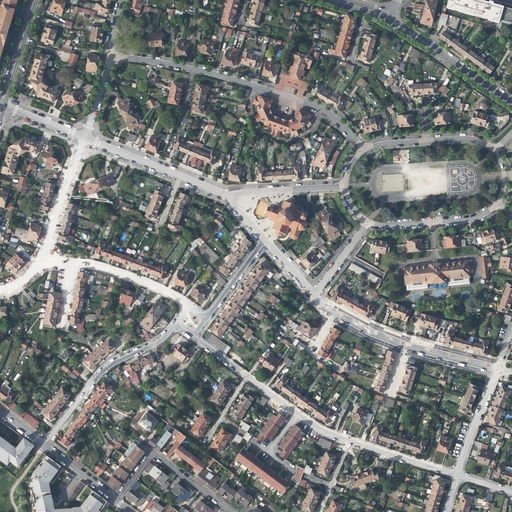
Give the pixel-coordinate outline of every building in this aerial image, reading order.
[(3,0),(0,11),(0,55),(16,0),(3,0)] [(253,0),(251,10),(260,12),(263,0),(253,0)] [(448,0),(446,8),(479,17),(483,1),(480,0),(448,0)] [(489,2),(483,1),(479,17),(499,22),(499,20),(503,6),(492,3),(492,6),(488,4),(489,2)] [(61,15),(63,7),(52,3),(51,8),(50,12),(61,15)] [(138,14),(141,6),(129,3),(128,8),(127,11),(138,14)] [(108,11),(109,7),(102,5),(95,4),(94,9),(102,11),(102,13),(105,14),(105,12),(107,13),(108,11)] [(511,8),(503,6),(499,20),(511,23),(511,8)] [(225,8),(223,13),(234,16),(234,14),(235,11),(225,8)] [(422,24),(425,25),(429,11),(424,9),(420,24),(422,24)] [(257,26),(260,12),(251,10),(248,20),(248,21),(252,22),(252,23),(252,24),(257,26)] [(431,26),(434,12),(429,11),(425,25),(428,26),(431,26)] [(233,19),(234,16),(223,13),(223,14),(222,18),(232,21),(233,19)] [(92,24),(91,33),(102,35),(103,32),(104,26),(92,24)] [(45,29),(43,33),(54,36),(57,28),(46,25),(45,29)] [(342,25),(341,30),(352,33),(352,30),(353,28),(342,25)] [(443,40),(447,44),(451,38),(447,35),(448,35),(444,32),(439,38),(443,40)] [(52,45),(54,36),(43,33),(42,37),(41,41),(52,45)] [(102,41),(102,35),(91,33),(90,41),(101,43),(102,41)] [(340,35),(338,40),(349,43),(349,42),(349,41),(350,38),(340,35)] [(364,43),(363,47),(372,50),(376,37),(371,35),(370,37),(366,36),(365,38),(364,43)] [(451,47),(456,50),(460,44),(456,41),(455,41),(451,38),(447,44),(451,47)] [(202,53),(205,54),(208,41),(203,39),(201,46),(199,46),(198,51),(200,51),(200,53),(202,53)] [(213,42),(208,41),(205,54),(209,55),(210,55),(210,53),(212,54),(213,49),(212,48),(213,42)] [(71,53),(72,47),(69,46),(62,44),(61,50),(71,53)] [(459,53),(464,56),(468,50),(464,47),(460,44),(456,50),(459,53)] [(368,63),(372,50),(363,47),(361,52),(359,59),(364,60),(363,62),(368,63)] [(224,65),(227,66),(231,52),(226,50),(222,65),(224,65)] [(345,56),(346,53),(336,50),(335,50),(334,55),(345,58),(345,56)] [(415,50),(411,56),(422,63),(426,57),(418,52),(415,50)] [(472,53),(468,50),(464,56),(468,59),(472,62),(477,56),(472,53)] [(236,53),(231,52),(227,66),(230,67),(232,67),(236,53)] [(245,65),(248,66),(251,54),(243,52),(240,64),(245,65)] [(291,72),(289,76),(294,78),(299,80),(300,75),(302,76),(302,75),(304,72),(302,71),(303,67),(308,69),(310,64),(309,64),(311,59),(311,58),(294,52),(292,53),(291,57),(295,59),(292,67),(291,67),(289,71),(291,72)] [(35,59),(33,65),(44,69),(47,58),(43,57),(43,56),(37,54),(35,59)] [(68,64),(72,65),(74,66),(76,61),(78,55),(71,54),(69,60),(68,64)] [(88,54),(87,62),(98,64),(98,59),(99,57),(94,56),(94,55),(88,54)] [(260,57),(251,54),(248,66),(252,67),(257,68),(260,57)] [(481,59),(477,56),(472,62),(476,65),(480,68),(485,62),(481,59)] [(264,75),(267,76),(271,62),(266,61),(262,75),(264,75)] [(97,68),(98,64),(87,62),(85,71),(92,72),(92,70),(97,71),(97,68)] [(276,63),(271,62),(267,76),(270,77),(272,78),(276,63)] [(488,65),(485,62),(480,68),(485,71),(489,74),(493,68),(489,65),(488,65)] [(42,77),(44,69),(33,65),(32,69),(31,74),(35,75),(35,76),(37,77),(38,76),(42,77)] [(288,76),(280,73),(274,88),(282,91),(284,85),(295,89),(297,84),(294,83),(296,79),(288,76)] [(44,83),(42,77),(38,76),(37,77),(35,76),(35,75),(31,74),(30,77),(28,78),(29,80),(31,81),(32,83),(34,88),(44,83)] [(40,96),(42,97),(44,91),(47,88),(44,83),(34,88),(36,90),(38,94),(37,96),(39,97),(40,96)] [(316,97),(320,90),(323,85),(318,83),(314,89),(313,88),(311,92),(312,93),(311,94),(314,96),(316,97)] [(429,83),(422,84),(422,94),(435,93),(434,89),(436,88),(436,83),(429,83)] [(410,95),(422,94),(422,84),(416,84),(408,84),(408,90),(410,90),(410,95)] [(56,91),(47,88),(44,91),(42,97),(47,99),(53,101),(55,96),(54,95),(56,91)] [(242,89),(241,92),(241,95),(247,97),(249,90),(242,89)] [(79,90),(71,93),(75,104),(83,100),(82,97),(79,90)] [(324,93),(320,90),(316,97),(320,99),(325,102),(328,96),(324,93)] [(67,107),(75,104),(71,93),(63,97),(65,103),(67,107)] [(340,95),(337,100),(334,107),(333,107),(336,109),(338,110),(339,108),(341,109),(343,106),(341,105),(345,98),(340,95)] [(328,96),(325,102),(329,104),(334,107),(337,100),(333,98),(328,96)] [(259,105),(257,110),(269,109),(272,101),(260,97),(260,98),(257,97),(257,99),(254,98),(252,103),(259,105)] [(124,99),(121,101),(127,114),(132,112),(126,98),(124,99)] [(118,106),(122,116),(127,114),(121,101),(116,103),(118,106)] [(388,106),(385,108),(390,114),(393,112),(388,106)] [(442,109),(442,113),(442,124),(449,124),(449,121),(449,119),(451,119),(450,113),(448,113),(448,107),(443,107),(442,109)] [(259,114),(254,116),(256,122),(261,120),(264,125),(264,124),(272,116),(270,112),(269,109),(257,110),(259,114)] [(298,110),(295,118),(303,127),(305,122),(310,124),(312,119),(310,118),(311,116),(309,115),(309,114),(304,113),(298,110)] [(138,125),(132,112),(127,114),(133,127),(135,126),(138,125)] [(474,124),(478,126),(482,114),(474,112),(470,123),(474,124)] [(435,125),(442,124),(442,113),(433,114),(433,118),(433,120),(435,120),(435,125)] [(128,129),(133,127),(127,114),(122,116),(127,126),(128,129)] [(490,117),(482,114),(478,126),(483,127),(487,128),(490,117)] [(414,115),(405,116),(406,127),(413,126),(413,121),(414,121),(414,115)] [(272,127),(269,133),(274,135),(279,119),(275,117),(272,116),(264,124),(264,125),(272,127)] [(403,127),(406,127),(405,116),(397,116),(397,122),(398,122),(399,127),(403,127)] [(298,129),(303,127),(295,118),(292,119),(288,121),(293,131),(295,136),(300,133),(298,129)] [(376,118),(368,120),(371,132),(378,130),(380,129),(376,118)] [(288,133),(293,131),(288,121),(287,121),(282,120),(279,119),(274,135),(278,137),(280,130),(288,133)] [(363,134),(371,132),(368,120),(360,122),(361,126),(363,134)] [(146,149),(151,151),(156,137),(151,135),(148,143),(146,149)] [(179,151),(179,150),(182,143),(184,138),(179,136),(176,144),(174,143),(173,147),(174,147),(174,149),(179,151)] [(23,153),(27,150),(27,145),(29,140),(27,139),(27,137),(24,137),(24,139),(20,141),(17,143),(23,153)] [(161,139),(156,137),(151,151),(155,153),(157,148),(161,139)] [(323,139),(319,151),(323,153),(329,139),(324,137),(323,139)] [(328,155),(332,146),(333,143),(334,141),(329,139),(323,153),(328,155)] [(33,141),(29,140),(27,145),(27,150),(28,151),(36,154),(40,144),(33,141)] [(18,156),(23,153),(17,143),(11,146),(9,146),(7,149),(8,150),(7,153),(12,154),(13,153),(14,155),(18,156)] [(187,145),(182,143),(179,150),(184,152),(188,154),(191,147),(187,145)] [(196,149),(191,147),(188,154),(193,156),(198,158),(201,151),(196,149)] [(41,153),(44,161),(55,157),(55,156),(51,149),(49,149),(41,153)] [(213,149),(211,155),(208,162),(207,163),(212,165),(213,163),(215,164),(216,160),(214,160),(218,151),(213,149)] [(206,153),(201,151),(198,158),(203,160),(208,162),(211,155),(206,153)] [(313,164),(318,166),(318,165),(323,153),(319,151),(313,164)] [(15,165),(18,156),(14,155),(13,153),(12,154),(7,153),(6,157),(5,162),(15,165)] [(322,169),(328,155),(323,153),(318,165),(318,166),(321,168),(322,169)] [(58,164),(55,157),(44,161),(47,169),(53,166),(58,164)] [(12,175),(15,165),(5,162),(1,173),(4,174),(7,175),(7,174),(12,175)] [(383,191),(404,191),(403,174),(382,175),(383,191)] [(107,176),(97,180),(99,185),(112,179),(110,175),(107,176)] [(18,184),(19,185),(22,185),(24,186),(26,179),(25,178),(22,178),(20,177),(19,181),(18,184)] [(112,179),(99,185),(101,190),(111,185),(114,184),(112,179)] [(83,186),(85,191),(99,185),(97,180),(85,185),(83,186)] [(53,191),(55,185),(48,183),(47,183),(45,187),(46,188),(45,193),(51,195),(53,191)] [(90,194),(101,190),(99,185),(85,191),(87,195),(90,194)] [(0,197),(6,199),(8,191),(0,188),(0,197)] [(155,190),(150,204),(159,207),(164,196),(160,194),(160,193),(161,193),(155,190)] [(50,200),(51,195),(45,193),(43,198),(42,198),(40,203),(48,205),(50,200)] [(177,201),(176,203),(183,206),(185,201),(186,201),(188,196),(180,193),(177,201)] [(290,236),(291,238),(294,240),(297,238),(300,231),(301,231),(304,230),(307,224),(305,220),(307,214),(296,209),(297,207),(293,205),(294,203),(293,201),(291,200),(288,201),(288,203),(284,201),(281,209),(273,206),(271,209),(267,208),(264,214),(269,215),(267,219),(275,222),(272,229),(276,231),(275,233),(276,235),(279,236),(281,236),(282,234),(285,235),(287,231),(291,233),(290,236)] [(49,205),(48,205),(40,203),(36,201),(34,206),(41,209),(41,210),(43,211),(45,212),(45,210),(47,210),(49,205)] [(172,212),(174,213),(180,216),(182,211),(181,210),(183,206),(176,203),(175,205),(172,212)] [(67,207),(65,213),(72,215),(73,211),(74,211),(76,206),(68,204),(67,207)] [(155,216),(159,207),(150,204),(145,216),(150,218),(150,217),(151,216),(155,218),(155,216)] [(323,211),(321,212),(328,225),(332,222),(325,210),(323,211)] [(316,215),(323,228),(328,225),(321,212),(318,214),(316,215)] [(62,223),(63,223),(70,226),(71,221),(71,220),(72,215),(65,213),(64,218),(62,223)] [(181,216),(180,216),(174,213),(171,220),(170,222),(176,225),(178,220),(179,221),(181,216)] [(31,222),(29,231),(39,234),(41,227),(38,226),(37,226),(37,224),(31,222)] [(182,227),(176,225),(170,222),(169,222),(167,227),(168,227),(168,228),(168,229),(171,230),(172,229),(180,232),(182,227)] [(336,229),(332,222),(328,225),(335,238),(339,235),(336,229)] [(67,235),(70,226),(63,223),(61,229),(60,233),(67,235)] [(12,225),(11,228),(10,230),(9,232),(9,235),(8,238),(7,241),(16,243),(17,241),(10,239),(14,226),(12,225)] [(330,240),(335,238),(328,225),(323,228),(327,235),(330,240)] [(492,229),(487,231),(491,242),(498,239),(494,228),(492,229)] [(32,240),(37,241),(39,234),(29,231),(26,239),(31,241),(32,240)] [(482,244),(491,242),(487,231),(481,233),(479,234),(482,244)] [(73,237),(67,235),(60,233),(59,233),(58,238),(59,239),(59,240),(60,241),(62,241),(63,240),(71,242),(73,237)] [(444,248),(452,247),(451,236),(444,237),(445,242),(443,242),(444,248)] [(458,236),(451,236),(452,247),(466,245),(466,239),(460,240),(459,240),(458,236)] [(242,243),(239,247),(245,251),(248,248),(251,243),(244,238),(241,243),(242,243)] [(370,252),(379,253),(381,242),(372,240),(371,246),(370,252)] [(398,253),(415,251),(414,240),(410,241),(407,241),(407,245),(397,246),(398,253)] [(421,240),(414,240),(415,251),(424,250),(423,244),(421,245),(421,242),(421,240)] [(101,255),(103,248),(105,243),(100,241),(98,248),(96,248),(95,251),(96,252),(96,254),(101,255)] [(386,243),(381,242),(379,253),(388,255),(390,243),(386,243)] [(203,247),(216,259),(219,256),(205,244),(203,247)] [(235,251),(232,255),(238,259),(239,260),(242,255),(245,251),(239,247),(236,251),(235,251)] [(108,250),(103,248),(101,255),(105,257),(110,259),(112,252),(108,251),(108,250)] [(300,261),(304,265),(315,255),(312,251),(303,259),(300,261)] [(18,252),(12,258),(21,266),(26,260),(23,257),(18,252)] [(114,260),(119,262),(122,255),(117,253),(117,254),(112,252),(110,259),(114,260)] [(127,257),(122,255),(119,262),(125,264),(129,266),(132,259),(127,257)] [(229,259),(226,263),(232,267),(235,263),(238,259),(232,255),(229,259)] [(319,259),(315,255),(304,265),(306,267),(307,269),(312,265),(319,259)] [(482,278),(488,278),(485,257),(479,258),(482,278)] [(17,270),(21,266),(12,258),(6,264),(15,272),(17,270)] [(134,267),(139,269),(141,262),(137,261),(136,261),(132,259),(129,266),(134,267)] [(403,268),(405,284),(426,282),(426,284),(448,282),(448,280),(469,277),(468,273),(471,272),(470,265),(468,265),(467,260),(403,268)] [(146,264),(141,262),(139,269),(143,271),(148,273),(151,266),(146,264)] [(228,272),(232,267),(226,263),(223,267),(220,271),(226,276),(228,272)] [(349,269),(353,271),(365,277),(379,284),(381,278),(352,263),(349,269)] [(511,270),(511,269),(511,264),(499,263),(498,268),(507,269),(506,271),(510,271),(510,270),(511,270)] [(163,264),(161,269),(158,276),(158,277),(163,279),(164,277),(166,277),(166,276),(167,274),(165,274),(168,266),(163,264)] [(257,267),(256,268),(265,275),(268,271),(259,264),(257,267)] [(153,274),(158,276),(161,269),(156,268),(155,268),(151,266),(148,273),(153,274)] [(261,279),(265,275),(256,268),(254,270),(252,273),(261,279)] [(174,284),(179,285),(184,272),(179,270),(175,281),(174,284)] [(78,279),(77,282),(84,284),(85,279),(86,279),(87,274),(79,272),(78,279)] [(187,280),(188,276),(189,273),(184,272),(179,285),(184,287),(187,280)] [(258,284),(261,279),(252,273),(251,275),(250,277),(258,284)] [(225,282),(220,277),(215,282),(220,287),(225,282)] [(255,287),(258,284),(250,277),(248,279),(246,281),(255,287)] [(252,292),(255,287),(246,281),(245,283),(243,285),(252,292)] [(75,293),(76,293),(83,294),(84,289),(83,289),(84,284),(77,282),(76,289),(75,293)] [(506,284),(502,298),(511,301),(511,297),(511,287),(510,287),(511,286),(506,284)] [(192,297),(195,299),(203,288),(199,285),(197,287),(195,291),(193,290),(190,294),(192,295),(191,296),(192,297)] [(242,287),(241,289),(250,295),(252,292),(243,285),(242,287)] [(336,301),(337,300),(340,293),(343,288),(339,285),(337,289),(334,293),(332,292),(330,296),(332,297),(331,298),(336,301)] [(208,291),(203,288),(195,299),(198,302),(199,302),(200,301),(202,302),(205,298),(203,297),(206,294),(208,291)] [(239,291),(237,293),(246,300),(250,295),(241,289),(239,291)] [(120,303),(124,304),(129,292),(124,290),(124,292),(122,291),(121,294),(123,295),(120,303)] [(134,293),(129,292),(124,304),(130,306),(133,298),(134,299),(135,296),(134,295),(134,293)] [(82,299),(83,294),(76,293),(75,299),(74,303),(82,305),(83,300),(82,299)] [(236,295),(234,297),(243,304),(246,300),(237,293),(236,295)] [(345,296),(340,293),(337,300),(341,303),(345,305),(349,298),(345,296)] [(233,299),(231,302),(240,308),(243,304),(234,297),(233,299)] [(353,301),(349,298),(345,305),(348,306),(354,310),(358,303),(353,300),(353,301)] [(509,306),(511,301),(502,298),(497,310),(502,312),(503,310),(507,312),(509,306)] [(157,301),(148,313),(152,316),(161,304),(159,303),(157,301)] [(229,304),(228,306),(237,312),(240,308),(231,302),(229,304)] [(370,302),(367,308),(363,315),(362,315),(367,318),(368,316),(370,317),(371,316),(372,314),(370,313),(375,305),(370,302)] [(73,308),(72,313),(79,314),(80,309),(81,309),(82,305),(74,303),(73,308)] [(362,305),(358,303),(354,310),(358,312),(363,315),(367,308),(362,306),(362,305)] [(165,307),(161,304),(152,316),(157,319),(164,310),(165,307)] [(395,316),(399,318),(403,307),(395,304),(391,315),(395,316)] [(227,308),(225,310),(234,316),(237,312),(228,306),(227,308)] [(411,311),(403,307),(399,318),(402,319),(406,321),(411,311)] [(231,321),(234,316),(225,310),(224,312),(222,314),(231,321)] [(78,319),(79,314),(72,313),(70,319),(70,323),(77,324),(78,319)] [(141,326),(144,328),(152,316),(148,313),(140,325),(141,326)] [(220,316),(219,318),(228,324),(231,321),(222,314),(220,316)] [(422,327),(427,328),(430,316),(422,314),(419,326),(422,327)] [(152,325),(157,319),(152,316),(144,328),(142,331),(146,341),(149,339),(147,333),(152,325)] [(438,318),(430,316),(427,328),(431,329),(435,330),(438,318)] [(225,329),(228,324),(219,318),(218,320),(216,322),(225,329)] [(222,333),(225,329),(216,322),(214,324),(213,327),(222,333)] [(303,322),(300,326),(313,334),(316,329),(303,322)] [(310,338),(313,334),(300,326),(299,329),(297,331),(310,338)] [(219,337),(222,333),(213,327),(211,328),(210,330),(219,337)] [(332,328),(327,337),(333,341),(336,336),(336,337),(339,332),(332,328)] [(59,331),(57,339),(60,340),(60,335),(65,336),(65,332),(62,331),(59,331)] [(451,345),(452,338),(454,332),(449,331),(447,338),(445,338),(445,339),(444,342),(446,342),(445,344),(451,345)] [(209,332),(204,338),(226,353),(230,348),(209,332)] [(334,341),(333,341),(327,337),(322,346),(328,350),(330,346),(331,346),(334,341)] [(457,339),(452,338),(451,345),(455,346),(460,347),(462,340),(457,339)] [(483,339),(482,345),(480,352),(480,353),(485,354),(485,353),(487,353),(488,350),(488,349),(486,349),(488,341),(483,339)] [(107,340),(103,343),(110,351),(113,349),(114,348),(107,340)] [(467,342),(462,340),(460,347),(466,349),(470,350),(472,343),(467,342)] [(108,353),(110,351),(103,343),(99,346),(106,355),(108,353)] [(476,344),(472,343),(470,350),(475,351),(480,352),(482,345),(476,344)] [(171,354),(178,359),(184,349),(181,347),(177,344),(171,354)] [(105,356),(106,355),(99,346),(95,350),(102,358),(105,356)] [(326,354),(328,350),(322,346),(317,355),(324,359),(325,357),(326,354)] [(63,355),(69,358),(72,352),(66,349),(63,355)] [(189,352),(184,349),(178,359),(184,363),(191,354),(189,352)] [(101,359),(102,358),(95,350),(91,353),(98,361),(101,359)] [(387,356),(385,361),(392,364),(393,359),(395,354),(387,351),(386,356),(387,356)] [(97,363),(98,361),(91,353),(87,356),(94,365),(97,363)] [(262,365),(266,368),(274,357),(270,354),(265,361),(264,360),(262,363),(263,364),(262,365)] [(147,357),(141,360),(144,366),(148,364),(149,365),(153,363),(150,355),(147,357)] [(92,366),(94,365),(87,356),(83,360),(91,368),(92,366)] [(279,360),(274,357),(266,368),(270,372),(271,370),(273,371),(275,368),(273,367),(279,360)] [(139,368),(144,366),(141,360),(136,362),(132,364),(135,371),(139,369),(139,368)] [(382,366),(381,371),(388,373),(389,374),(390,370),(392,364),(385,361),(384,366),(382,366)] [(137,376),(135,371),(132,364),(128,365),(126,366),(127,368),(126,369),(127,372),(129,371),(132,379),(137,376)] [(404,376),(403,379),(412,381),(416,368),(411,367),(411,368),(407,367),(406,370),(404,376)] [(209,374),(213,376),(218,380),(220,378),(211,371),(209,374)] [(386,379),(388,373),(381,371),(380,371),(379,376),(380,376),(378,381),(385,383),(386,379)] [(219,385),(219,386),(228,392),(231,388),(227,386),(218,380),(213,376),(211,379),(219,385)] [(280,390),(281,390),(285,384),(289,379),(284,376),(279,383),(278,382),(276,385),(277,386),(276,387),(280,390)] [(408,395),(412,381),(403,379),(402,382),(400,389),(400,391),(403,392),(403,393),(408,395)] [(383,388),(385,383),(378,381),(376,386),(375,386),(374,390),(382,393),(383,388)] [(101,386),(99,388),(108,394),(111,390),(103,383),(101,386)] [(289,387),(285,384),(281,390),(285,393),(289,396),(293,390),(290,387),(289,387)] [(469,384),(464,397),(473,401),(474,397),(477,389),(474,388),(473,387),(474,386),(469,384)] [(214,390),(216,391),(225,397),(226,395),(228,392),(219,386),(218,388),(216,386),(214,390)] [(499,389),(498,392),(508,396),(510,392),(510,391),(500,387),(499,389)] [(61,388),(58,392),(67,399),(69,397),(70,395),(61,388)] [(98,389),(96,392),(105,399),(108,394),(99,388),(98,389)] [(11,389),(7,393),(2,399),(6,403),(7,401),(8,402),(11,400),(9,398),(15,392),(11,389)] [(298,393),(293,390),(289,396),(293,398),(297,402),(301,396),(298,393)] [(216,391),(213,395),(222,401),(224,398),(225,397),(216,391)] [(65,401),(67,399),(58,392),(54,397),(63,404),(65,401)] [(95,393),(93,395),(102,402),(105,399),(96,392),(95,393)] [(506,401),(508,396),(498,392),(497,394),(496,397),(506,401)] [(90,400),(91,401),(97,406),(99,407),(102,402),(93,395),(92,397),(90,400)] [(220,405),(222,401),(213,395),(210,399),(216,403),(220,405)] [(239,403),(237,405),(246,410),(253,399),(248,396),(247,397),(243,395),(242,397),(239,403)] [(264,406),(268,400),(263,396),(259,402),(264,406)] [(305,399),(301,396),(297,402),(301,404),(305,408),(310,402),(305,398),(305,399)] [(62,406),(63,404),(54,397),(51,400),(61,407),(62,406)] [(471,404),(473,401),(464,397),(459,410),(463,412),(464,410),(466,411),(468,412),(471,404)] [(495,399),(494,402),(504,406),(506,401),(496,397),(495,399)] [(383,405),(393,407),(395,400),(385,398),(383,405)] [(59,409),(61,407),(51,400),(48,404),(57,412),(59,409)] [(94,410),(97,406),(91,401),(87,405),(85,409),(90,413),(93,409),(94,410)] [(309,410),(313,413),(317,408),(313,405),(313,404),(310,402),(305,408),(309,410)] [(493,404),(492,407),(502,411),(504,406),(494,402),(493,404)] [(13,403),(9,408),(16,414),(20,408),(13,403)] [(56,414),(57,412),(48,404),(45,409),(54,416),(56,414)] [(238,422),(246,410),(237,405),(236,407),(232,413),(231,414),(231,415),(234,418),(233,419),(238,422)] [(491,409),(490,411),(500,415),(502,411),(492,407),(491,409)] [(25,412),(20,408),(16,414),(21,418),(25,412)] [(313,413),(322,420),(326,414),(322,411),(317,408),(313,413)] [(352,421),(356,423),(362,410),(358,408),(355,415),(353,414),(351,419),(353,419),(352,421)] [(52,418),(54,416),(45,409),(42,413),(51,420),(52,418)] [(87,417),(90,413),(85,409),(81,413),(78,417),(85,422),(88,418),(87,417)] [(330,409),(326,414),(322,420),(321,420),(326,423),(327,422),(328,423),(330,420),(329,419),(334,412),(330,409)] [(367,412),(362,410),(356,423),(361,425),(362,423),(363,424),(365,419),(364,419),(367,412)] [(498,420),(500,415),(490,411),(489,413),(488,416),(498,420)] [(38,422),(27,413),(23,419),(34,428),(38,422)] [(147,426),(146,428),(150,432),(158,422),(146,413),(140,421),(145,425),(147,426)] [(202,413),(199,418),(208,424),(210,421),(211,419),(202,413)] [(277,417),(273,415),(257,438),(262,442),(266,437),(271,440),(272,438),(278,428),(284,420),(286,419),(279,414),(277,417)] [(496,425),(498,420),(488,416),(487,418),(486,421),(496,425)] [(82,426),(85,422),(78,417),(75,421),(72,425),(78,429),(81,425),(82,426)] [(199,418),(196,422),(206,428),(207,425),(208,424),(199,418)] [(189,424),(191,425),(203,433),(204,430),(206,428),(196,422),(196,423),(191,420),(189,424)] [(242,429),(247,432),(250,427),(245,423),(242,429)] [(75,433),(78,429),(72,425),(69,428),(66,433),(66,434),(72,438),(76,434),(75,433)] [(201,435),(203,433),(191,425),(188,430),(200,437),(201,435)] [(286,459),(302,436),(299,433),(301,430),(295,425),(293,427),(287,435),(280,444),(279,447),(284,450),(280,455),(286,459)] [(377,440),(378,439),(380,433),(382,427),(378,425),(374,433),(373,433),(371,436),(373,437),(373,438),(377,440)] [(154,448),(158,451),(171,434),(175,429),(172,426),(159,443),(154,440),(151,438),(148,443),(150,445),(154,448)] [(185,437),(175,429),(171,434),(173,436),(173,437),(176,440),(173,443),(174,445),(171,449),(168,453),(167,453),(165,456),(168,458),(173,452),(179,445),(180,443),(181,443),(185,437)] [(220,431),(218,433),(228,439),(231,435),(221,429),(220,431)] [(252,435),(247,432),(244,438),(249,441),(252,435)] [(225,444),(228,439),(218,433),(218,434),(217,436),(216,438),(225,444)] [(385,435),(380,433),(378,439),(379,440),(384,442),(388,443),(388,442),(390,436),(386,434),(385,435)] [(69,442),(72,438),(66,434),(63,438),(60,442),(67,447),(70,442),(69,442)] [(240,443),(243,438),(238,435),(235,440),(240,443)] [(0,456),(9,463),(9,462),(11,460),(18,466),(22,462),(34,446),(23,438),(19,443),(15,448),(0,436),(0,456)] [(391,436),(390,436),(388,442),(392,444),(398,446),(400,440),(395,438),(395,437),(391,436)] [(437,450),(441,451),(445,438),(441,436),(436,450),(437,450)] [(214,440),(213,442),(222,448),(225,444),(216,438),(214,440)] [(330,446),(332,443),(320,438),(317,444),(329,450),(330,446)] [(451,439),(445,438),(441,451),(446,453),(448,446),(451,439)] [(127,449),(131,452),(140,459),(143,455),(144,453),(140,450),(143,446),(134,439),(127,449)] [(421,439),(418,446),(416,452),(416,453),(421,455),(422,452),(424,453),(425,449),(424,449),(426,441),(421,439)] [(405,442),(400,440),(398,446),(402,447),(407,449),(410,443),(405,441),(405,442)] [(219,453),(222,448),(213,442),(213,443),(212,444),(210,447),(219,453)] [(411,450),(416,452),(418,446),(414,444),(410,442),(410,443),(407,449),(411,450)] [(477,462),(482,463),(486,450),(487,446),(481,444),(480,448),(481,449),(480,453),(479,457),(477,456),(476,460),(477,460),(477,462)] [(179,445),(173,452),(177,455),(177,454),(180,456),(182,458),(181,458),(184,461),(185,460),(187,462),(188,463),(188,464),(191,466),(192,465),(195,468),(196,469),(196,470),(200,473),(205,466),(179,445)] [(246,450),(244,449),(236,459),(283,494),(290,484),(280,476),(276,472),(268,467),(264,463),(256,457),(251,454),(246,450)] [(491,452),(486,450),(482,463),(485,464),(487,465),(487,463),(489,464),(490,460),(488,460),(491,452)] [(126,458),(135,465),(137,462),(140,459),(131,452),(126,458)] [(325,453),(323,457),(333,462),(334,459),(335,457),(325,453)] [(0,460),(7,465),(9,463),(0,456),(0,460)] [(54,509),(48,483),(50,481),(60,467),(46,456),(29,478),(36,511),(99,511),(105,505),(107,502),(93,491),(84,503),(81,507),(54,509)] [(205,466),(200,473),(195,479),(200,482),(205,486),(214,474),(219,468),(222,465),(219,463),(210,474),(204,470),(207,466),(208,467),(214,459),(212,457),(205,466)] [(323,457),(321,462),(331,467),(332,464),(333,462),(323,457)] [(128,474),(135,465),(126,458),(121,464),(120,463),(118,466),(119,467),(116,470),(115,469),(113,472),(124,480),(128,474)] [(11,460),(9,462),(17,468),(22,462),(18,466),(11,460)] [(374,467),(380,469),(382,463),(376,461),(374,467)] [(321,462),(319,467),(329,472),(330,469),(331,467),(321,462)] [(148,474),(155,479),(161,471),(156,467),(150,463),(142,473),(146,476),(148,474)] [(96,474),(99,476),(106,467),(103,464),(96,474)] [(500,479),(500,478),(502,471),(504,466),(499,464),(497,472),(495,471),(494,475),(495,475),(495,476),(495,477),(500,479)] [(231,473),(222,465),(219,468),(229,476),(231,473)] [(304,469),(298,466),(296,470),(297,470),(295,476),(294,476),(291,479),(298,484),(300,479),(303,472),(304,469)] [(305,467),(303,472),(309,475),(312,469),(305,467)] [(328,474),(329,472),(319,467),(317,472),(327,476),(328,474)] [(371,470),(362,474),(365,483),(378,478),(376,473),(374,474),(374,472),(373,470),(371,470)] [(155,479),(162,484),(165,480),(168,476),(164,474),(161,471),(155,479)] [(508,473),(502,471),(500,478),(505,479),(510,481),(511,475),(511,474),(508,473)] [(120,485),(124,480),(113,472),(111,475),(112,476),(107,482),(115,489),(117,488),(120,485)] [(218,477),(214,474),(205,486),(210,490),(215,494),(216,492),(219,488),(214,483),(218,477)] [(352,488),(365,483),(362,474),(350,479),(351,480),(352,482),(350,483),(352,488)] [(307,481),(300,479),(298,484),(304,487),(307,481)] [(160,487),(164,491),(165,489),(169,484),(165,480),(162,484),(160,487)] [(227,484),(224,482),(219,488),(216,492),(221,495),(221,496),(221,498),(222,498),(223,498),(225,498),(229,501),(232,497),(237,500),(236,501),(236,502),(237,503),(238,504),(239,504),(240,503),(244,507),(252,498),(250,496),(248,494),(247,495),(245,494),(242,492),(243,491),(239,488),(236,492),(234,490),(231,489),(227,486),(228,485),(227,484)] [(170,491),(177,497),(183,489),(180,486),(177,483),(170,491)] [(442,491),(443,488),(432,485),(431,490),(442,493),(442,491)] [(142,494),(132,486),(130,488),(141,496),(142,494)] [(145,499),(141,496),(130,488),(124,495),(131,500),(139,507),(145,499)] [(187,492),(183,489),(177,497),(184,502),(191,494),(187,492)] [(309,489),(307,494),(318,498),(319,496),(320,494),(309,489)] [(441,496),(442,493),(431,490),(429,495),(440,498),(441,496)] [(317,500),(318,498),(307,494),(305,499),(316,503),(317,500)] [(429,495),(428,500),(439,503),(439,501),(440,499),(440,498),(429,495)] [(460,498),(459,501),(469,504),(471,499),(461,496),(460,498)] [(305,499),(303,504),(313,508),(315,505),(316,503),(305,499)] [(193,508),(197,511),(201,511),(206,506),(202,503),(199,500),(193,508)] [(153,501),(147,509),(151,511),(160,511),(163,509),(153,501)] [(331,503),(329,506),(339,510),(341,505),(331,501),(331,503)] [(458,505),(457,506),(468,509),(469,504),(459,501),(458,505)]
